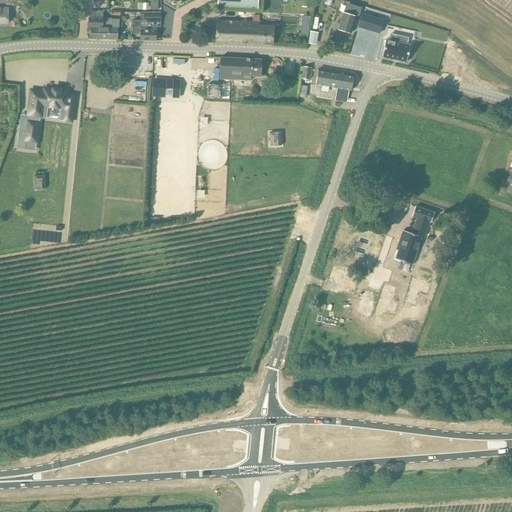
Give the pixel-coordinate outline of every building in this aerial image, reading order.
[(150,0),(151,10),(159,10),(158,0),(150,0)] [(343,14),(341,20),(338,29),(351,33),(356,15),(359,16),(361,8),(350,5),(347,15),(343,14)] [(0,8),(0,23),(8,23),(8,8),(0,8)] [(90,19),(89,19),(89,28),(92,28),(91,39),(117,40),(118,29),(119,29),(119,20),(102,19),(102,12),(90,12),(90,19)] [(161,13),(147,13),(144,13),(144,21),(133,20),(133,34),(141,34),(141,41),(156,41),(156,19),(161,19),(161,13)] [(362,14),(358,27),(380,34),(384,20),(362,14)] [(217,21),(216,42),(273,45),(274,26),(257,25),(258,16),(252,15),(252,22),(217,21)] [(398,42),(389,41),(386,40),(382,57),(406,62),(410,45),(407,44),(408,38),(399,36),(398,42)] [(220,58),(220,68),(219,80),(250,82),(251,77),(260,78),(261,60),(220,58)] [(302,78),(310,80),(312,68),(304,67),(302,78)] [(209,87),(209,80),(209,70),(191,69),(191,86),(209,87)] [(354,75),(319,69),(316,84),(351,91),(354,75)] [(0,74),(0,79),(0,82),(9,81),(8,73),(0,74)] [(153,78),(152,97),(165,98),(179,99),(180,80),(153,78)] [(29,88),(26,115),(27,115),(27,117),(40,118),(42,118),(44,107),(48,107),(49,108),(60,110),(60,109),(65,110),(63,121),(63,122),(73,124),(77,94),(70,94),(70,90),(62,89),(62,88),(51,87),(51,88),(43,87),(43,90),(29,88)] [(27,120),(24,142),(36,143),(39,143),(41,122),(40,121),(27,120)] [(268,134),(270,150),(285,147),(282,132),(268,134)] [(34,176),(34,189),(45,189),(45,176),(34,176)] [(412,233),(403,230),(398,244),(400,245),(395,259),(413,265),(422,238),(425,239),(430,222),(417,218),(412,233)] [(414,280),(408,300),(417,303),(420,290),(425,291),(427,283),(414,280)] [(403,316),(404,308),(391,306),(392,299),(385,298),(382,312),(403,316)]
